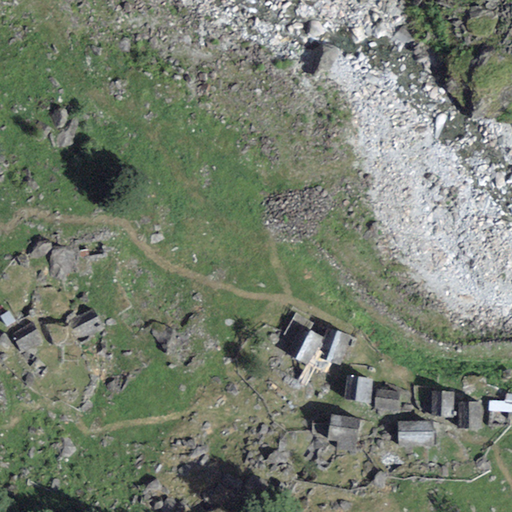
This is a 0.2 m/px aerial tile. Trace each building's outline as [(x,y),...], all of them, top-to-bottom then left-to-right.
[(93,307),(66,323),(75,340),(103,324),(93,307)] [(17,333),(23,346),(44,337),(38,323),(17,333)] [(325,353),(340,361),(354,334),(339,326),(325,353)] [(298,357),(309,364),(326,336),(314,329),(298,357)] [(354,374),(351,396),(369,398),(372,376),(354,374)] [(377,388),(377,404),(399,405),(400,388),(377,388)] [(443,414),(456,415),(458,389),(444,389),(443,414)] [(466,426),(483,428),(485,402),(468,400),(466,426)] [(361,419),(332,414),(328,438),(337,440),(335,449),(355,452),(361,419)] [(431,419),(397,420),(399,445),(432,443),(431,419)]
